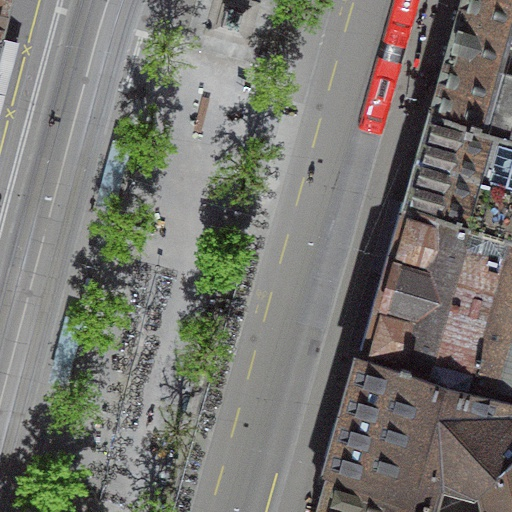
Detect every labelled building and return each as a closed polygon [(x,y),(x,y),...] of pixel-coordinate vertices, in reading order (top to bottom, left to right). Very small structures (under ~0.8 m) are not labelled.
[(438,103),(436,107),(511,128),(511,0),(468,0),(468,4),(467,4),(465,9),(464,8),(460,23),(458,32),(455,41),(450,55),(452,56),(448,71),(449,71),(441,99),(440,99),(438,103)] [(511,128),(436,107),(434,106),(432,113),(433,113),(428,128),(426,134),(427,134),(425,138),(427,138),(423,153),(419,167),(417,167),(408,198),(411,199),(511,228),(511,128)] [(112,138),(95,203),(114,209),(132,143),(112,138)] [(511,228),(411,199),(389,274),(368,350),(428,367),(478,381),(491,385),(511,390),(511,228)] [(65,314),(47,380),(66,385),(84,319),(65,314)] [(335,463),(334,465),(393,482),(430,492),(438,464),(479,475),(511,443),(511,390),(491,385),(478,381),(428,367),(368,350),(352,406),(337,461),(336,461),(335,463)] [(511,511),(511,443),(479,475),(487,511),(424,511),(430,492),(393,482),(334,465),(333,469),(334,469),(328,488),(329,489),(324,505),(323,506),(321,511),(511,511)]
